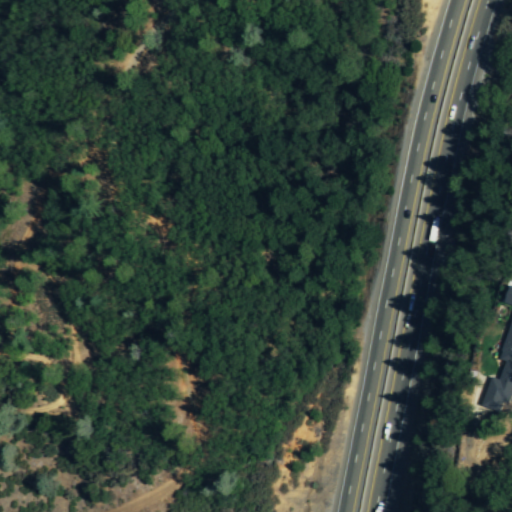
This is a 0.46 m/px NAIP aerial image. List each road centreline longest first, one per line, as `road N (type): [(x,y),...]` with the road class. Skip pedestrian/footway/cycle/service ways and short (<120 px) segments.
road 1 (motorway): [(385,511),(470,91),(499,0)]
road 2 (motorway): [(464,0),(350,511)]
